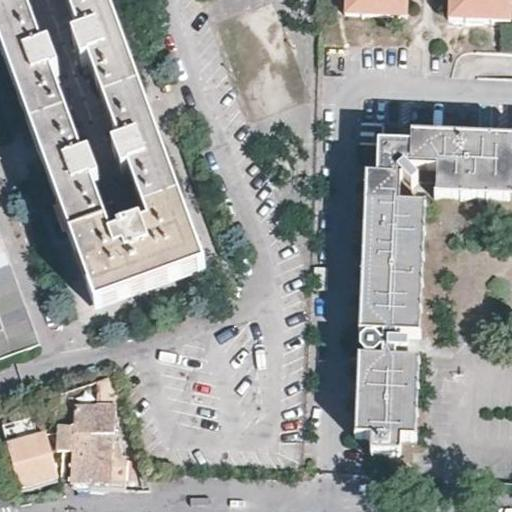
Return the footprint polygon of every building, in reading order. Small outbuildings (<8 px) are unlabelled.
[(142,114),(100,0),(0,0),(0,29),(4,39),(45,153),(101,305),(199,269),(182,223),(142,114)] [(406,0),(348,0),(348,13),(406,16),(406,0)] [(453,0),(453,18),(509,21),(510,0),(453,0)] [(511,200),(511,141),(413,139),(411,164),(400,164),(396,158),(398,157),(389,147),(378,157),(387,167),(388,165),(392,167),(391,180),(368,179),(367,189),(361,336),(386,337),(400,337),(423,338),(428,207),(414,206),(414,187),(419,184),(435,185),(435,198),(511,200)] [(40,345),(0,236),(0,360),(39,345),(40,345)] [(326,270),(311,269),(311,291),(325,292),(326,270)] [(386,337),(385,345),(385,354),(385,361),(399,362),(400,354),(400,343),(400,337),(386,337)] [(385,354),(385,345),(378,345),(378,341),(364,340),(364,356),(377,357),(377,354),(385,354)] [(400,343),(400,354),(409,355),(409,344),(400,343)] [(399,362),(385,361),(360,360),(357,435),(374,436),(374,449),(406,451),(407,437),(418,438),(421,388),(422,362),(399,362)] [(107,492),(125,492),(127,471),(127,457),(118,457),(117,408),(95,409),(93,437),(91,485),(107,484),(107,492)] [(70,485),(91,485),(93,437),(95,409),(77,409),(76,427),(58,427),(57,452),(60,453),(70,453),(70,485)] [(57,479),(39,436),(35,437),(31,421),(2,429),(20,491),(57,479)] [(252,489),(231,489),(231,497),(252,496),(252,489)]
